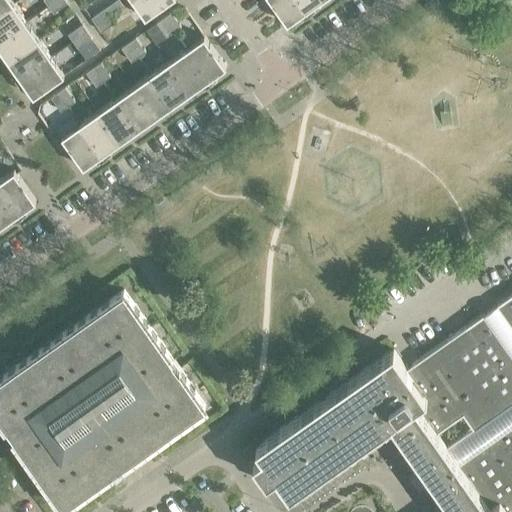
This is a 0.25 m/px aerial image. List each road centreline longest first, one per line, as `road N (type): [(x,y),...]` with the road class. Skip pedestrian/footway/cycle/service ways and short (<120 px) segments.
road 1 (residential): [(0,277),(283,75)]
road 2 (unclassified): [(268,511),(222,447),(128,511)]
road 3 (residential): [(283,75),(389,0)]
